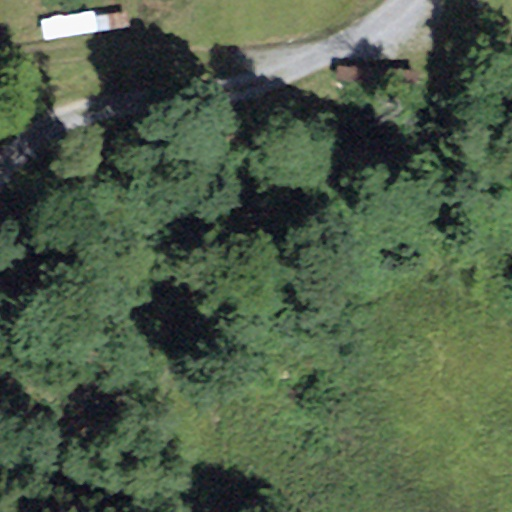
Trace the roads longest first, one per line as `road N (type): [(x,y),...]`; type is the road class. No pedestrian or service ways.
road 1 (track): [(0,171),(68,116),(306,64),(371,31),(403,0)]
road 2 (track): [(306,64),(75,52),(0,60)]
